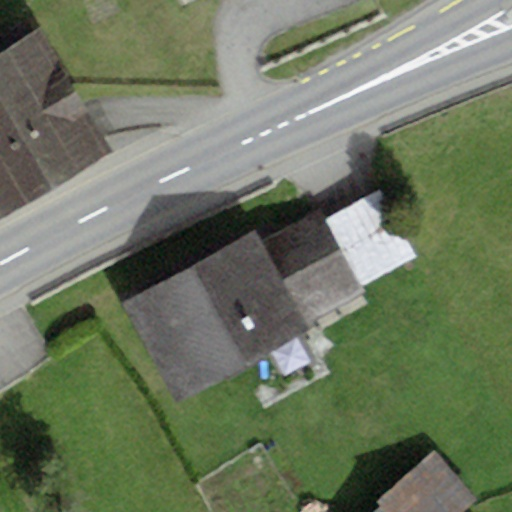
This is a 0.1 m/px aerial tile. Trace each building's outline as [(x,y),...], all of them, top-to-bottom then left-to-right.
[(34,42),(0,62),(0,207),(99,148),(34,42)] [(400,258),(366,193),(309,222),(344,289),(400,258)] [(309,222),(252,251),(287,318),(344,289),(309,222)] [(235,240),(108,313),(162,407),(289,335),(235,240)] [(430,464),(373,511),(463,511),(467,508),(430,464)]
